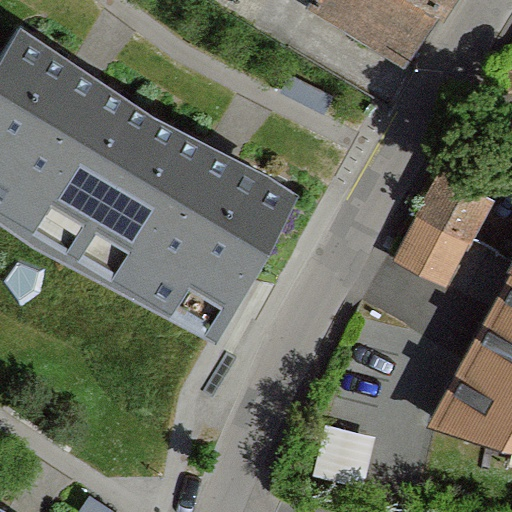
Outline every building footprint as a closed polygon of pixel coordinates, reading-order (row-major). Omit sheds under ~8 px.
[(442,8),(428,0),(318,0),(316,4),(407,60),(442,8)] [(428,0),(442,8),(446,0),(428,0)] [(157,120),(21,29),(0,62),(0,208),(217,343),(300,194),(157,120)] [(484,160),(462,148),(426,214),(461,233),(479,199),(466,192),(484,160)] [(511,287),(500,308),(511,314),(511,287)] [(511,314),(500,308),(479,351),(511,368),(511,314)] [(511,368),(479,351),(441,419),(511,436),(511,368)]
